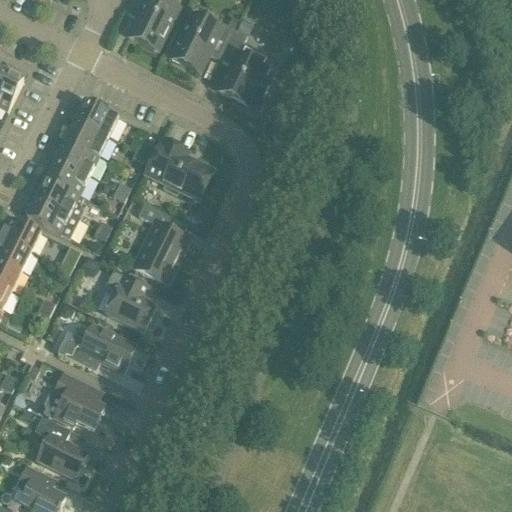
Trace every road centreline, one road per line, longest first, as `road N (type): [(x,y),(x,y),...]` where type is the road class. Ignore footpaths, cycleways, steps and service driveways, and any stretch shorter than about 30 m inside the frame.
road 1 (residential): [(100,511),(250,176),(240,142),(225,129),(81,59)]
road 2 (secondary): [(301,511),(403,259),(417,179),(417,77),(399,0)]
road 3 (residential): [(17,180),(81,59)]
